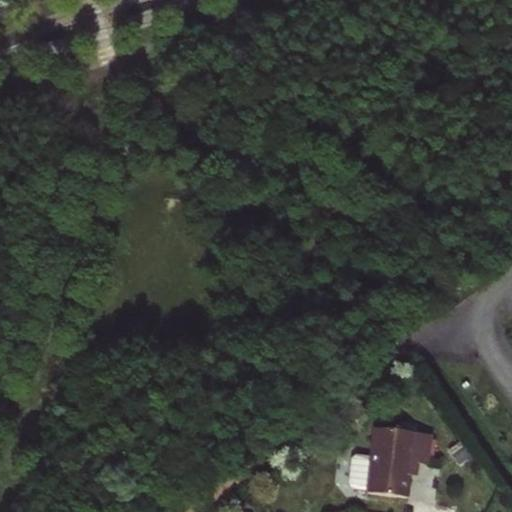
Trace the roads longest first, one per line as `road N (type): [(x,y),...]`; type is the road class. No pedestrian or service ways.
road 1 (tertiary): [(0,64),(199,0)]
road 2 (tertiary): [(129,0),(0,45)]
